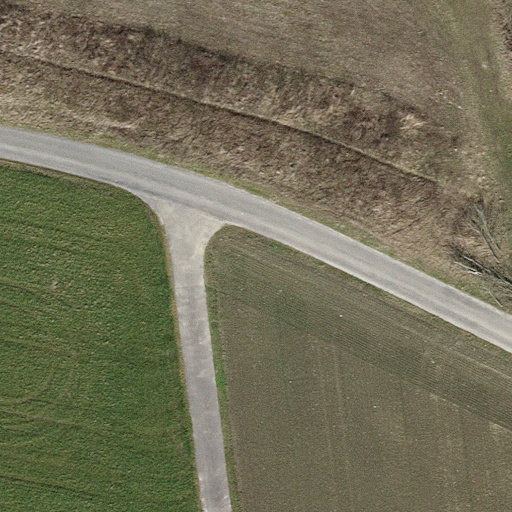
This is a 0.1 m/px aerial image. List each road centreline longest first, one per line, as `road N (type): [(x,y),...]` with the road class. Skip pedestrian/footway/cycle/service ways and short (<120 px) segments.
road 1 (track): [(0,144),(132,170),(511,338)]
road 2 (track): [(187,192),(226,511)]
